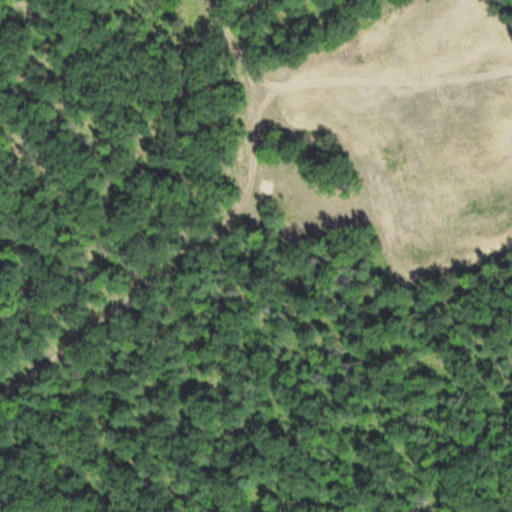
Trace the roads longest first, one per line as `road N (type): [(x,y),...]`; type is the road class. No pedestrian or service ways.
road 1 (track): [(207,0),(269,88),(255,202),(0,398)]
road 2 (track): [(269,88),(511,67)]
